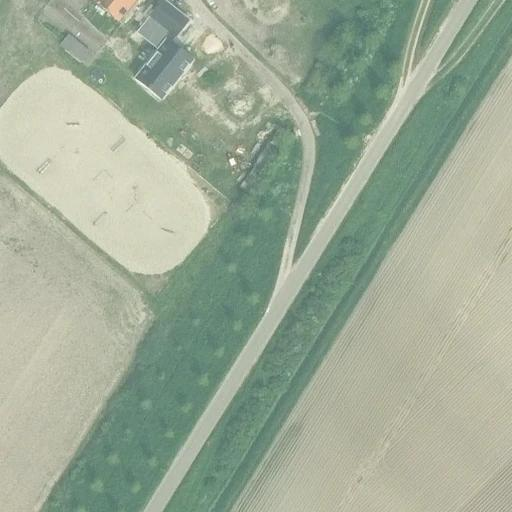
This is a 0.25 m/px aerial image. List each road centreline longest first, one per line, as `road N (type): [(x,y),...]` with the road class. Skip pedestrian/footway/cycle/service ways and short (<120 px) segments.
road 1 (unclassified): [(146,511),(469,0)]
road 2 (track): [(184,511),(225,426),(237,370)]
road 3 (track): [(412,93),(498,0)]
